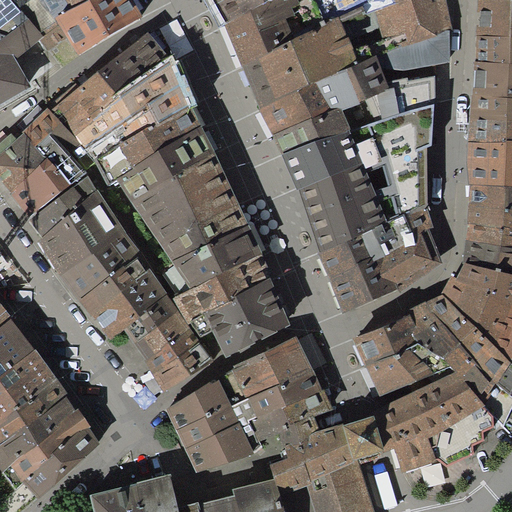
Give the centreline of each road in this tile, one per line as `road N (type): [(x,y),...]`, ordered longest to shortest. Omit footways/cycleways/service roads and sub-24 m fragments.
road 1 (residential): [(322,335),(398,308),(452,269),(449,160),(460,0)]
road 2 (residential): [(49,511),(109,458),(132,422),(0,235)]
